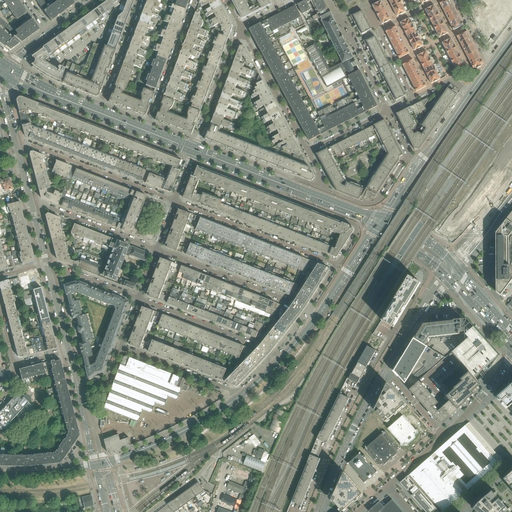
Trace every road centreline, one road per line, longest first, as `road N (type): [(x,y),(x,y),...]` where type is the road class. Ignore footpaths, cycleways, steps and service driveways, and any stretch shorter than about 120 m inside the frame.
road 1 (unclassified): [(414,320),(396,324),(364,376),(304,511)]
road 2 (residential): [(174,201),(335,264)]
road 3 (residential): [(174,201),(15,146)]
road 4 (residential): [(155,249),(305,313)]
road 5 (residential): [(257,175),(264,189),(355,225),(335,264)]
road 6 (tertiary): [(103,462),(243,395)]
road 7 (residential): [(277,362),(258,346),(138,298)]
road 8 (tertiary): [(318,508),(383,371)]
road 9 (residential): [(438,0),(378,30),(413,99)]
road 10 (residential): [(241,27),(307,151)]
road 11 (residential): [(144,130),(194,0)]
road 12 (residential): [(243,395),(120,346)]
road 13 (residential): [(30,206),(155,249)]
road 14 (residential): [(193,150),(241,27)]
road 15 (residential): [(139,0),(97,113)]
